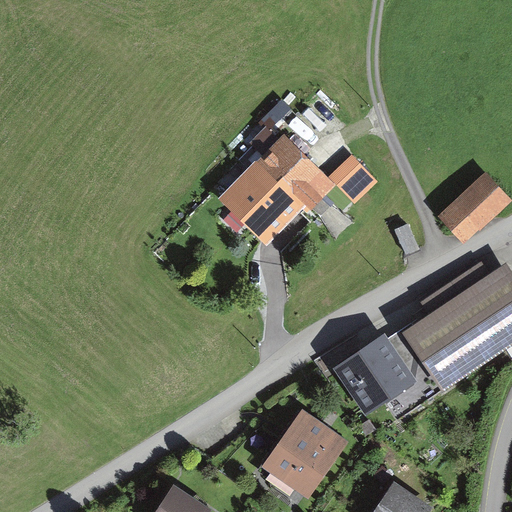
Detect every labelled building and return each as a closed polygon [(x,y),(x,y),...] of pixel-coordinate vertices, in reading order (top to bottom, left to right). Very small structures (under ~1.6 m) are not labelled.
[(285,140),(227,197),(266,236),(296,206),(302,211),(329,184),(285,140)] [(444,214),(464,236),(505,200),(485,178),(444,214)] [(511,268),(507,261),(414,325),(448,374),(511,329),(511,268)] [(366,408),(410,379),(383,338),(339,367),(366,408)] [(338,440),(304,415),(264,467),(298,493),(338,440)] [(394,486),(377,511),(421,511),(425,506),(394,486)] [(158,511),(205,511),(175,490),(158,511)]
